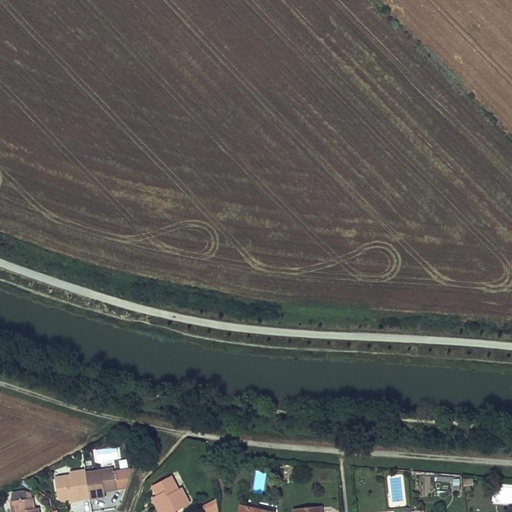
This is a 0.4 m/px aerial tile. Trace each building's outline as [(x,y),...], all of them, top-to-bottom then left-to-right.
[(119,446),(98,450),(100,462),(121,458),(119,446)] [(123,483),(128,483),(130,476),(132,470),(131,469),(121,471),(114,472),(114,469),(86,473),(90,499),(106,496),(104,489),(107,489),(108,491),(117,490),(116,484),(123,483)] [(70,475),(55,478),(58,499),(69,497),(73,497),(74,501),(81,500),(90,499),(86,473),(86,470),(70,473),(70,475)] [(178,490),(171,476),(152,486),(157,495),(159,500),(155,502),(159,511),(174,511),(189,504),(181,488),(178,490)] [(44,486),(38,482),(34,487),(41,491),(44,486)] [(39,511),(38,511),(34,511),(34,508),(32,497),(30,498),(30,493),(24,491),(12,493),(13,500),(11,501),(12,511),(39,511)] [(213,511),(219,511),(217,500),(217,499),(205,505),(208,511),(213,511)]
